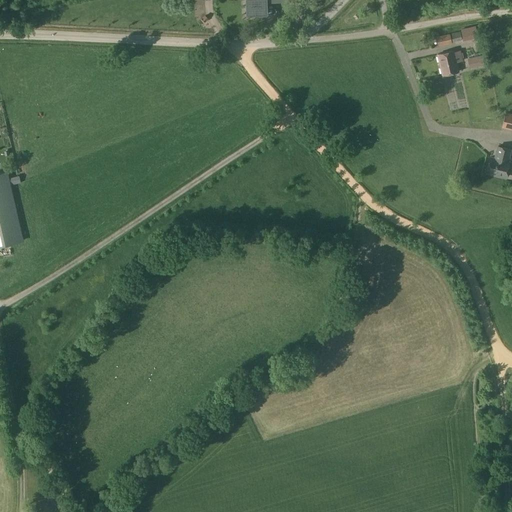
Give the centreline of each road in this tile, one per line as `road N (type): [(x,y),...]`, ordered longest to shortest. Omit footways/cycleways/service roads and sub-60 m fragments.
road 1 (track): [(292,115),(0,308)]
road 2 (track): [(292,115),(369,201),(455,255),(500,354)]
road 3 (unclassified): [(0,35),(299,41)]
road 4 (track): [(0,339),(23,511)]
road 5 (track): [(506,511),(500,354)]
road 6 (track): [(390,30),(399,22),(511,8)]
road 7 (unclassified): [(299,41),(390,30),(383,0)]
